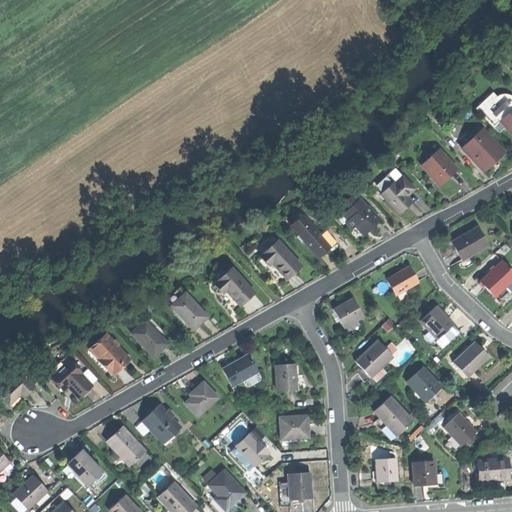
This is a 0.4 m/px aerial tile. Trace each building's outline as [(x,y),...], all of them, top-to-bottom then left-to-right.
[(511,109),(500,121),(511,132),(511,109)] [(462,148),(484,171),(491,164),(489,162),(492,160),(496,156),(498,159),(505,151),(486,132),(479,140),(475,136),(474,138),(469,133),(465,138),(469,142),(462,148)] [(420,165),(440,185),(447,177),(456,169),(436,149),(420,165)] [(374,186),(381,193),(394,181),(395,182),(402,175),(394,167),(374,186)] [(381,193),(399,213),(406,207),(412,201),(407,195),(414,188),(402,175),(395,182),(394,181),(381,193)] [(356,226),(362,232),(367,228),(370,224),(372,227),(380,219),(359,197),(342,213),(348,219),(346,221),(353,229),(356,226)] [(343,223),(346,221),(348,219),(342,213),(341,211),(336,216),(343,223)] [(293,226),(299,233),(311,222),(305,215),(293,226)] [(304,239),(319,255),(323,251),(328,247),(330,245),(321,234),(311,222),(299,233),(304,239)] [(456,252),(461,261),(488,246),(477,228),(451,242),(456,252)] [(327,229),(321,234),(330,245),(328,247),(332,252),(340,245),(327,229)] [(271,263),(286,279),(294,272),(300,265),(276,240),(259,257),(268,266),(271,263)] [(486,289),(493,298),(511,280),(511,272),(501,261),(479,281),(486,289)] [(387,279),(396,294),(417,281),(408,266),(397,273),(387,279)] [(229,268),(211,284),(220,294),(224,290),(239,306),(245,300),(253,293),(229,268)] [(170,295),(175,301),(183,293),(178,288),(170,295)] [(170,305),(193,329),(199,323),(206,316),(184,292),(183,293),(175,301),(170,305)] [(337,319),(342,328),(363,317),(353,298),(332,309),(337,319)] [(419,320),(436,338),(451,324),(445,317),(435,306),(419,320)] [(131,334),(154,358),(160,351),(168,344),(145,320),(131,334)] [(459,332),(451,324),(436,338),(434,340),(442,348),(459,332)] [(102,363),(111,372),(120,364),(128,357),(106,333),(91,346),(104,360),(102,363)] [(359,368),(368,378),(380,367),(392,356),(377,340),(354,362),(359,368)] [(452,362),(467,378),(489,358),(482,349),(474,341),(452,362)] [(392,353),(398,349),(393,342),(387,346),(392,353)] [(222,368),(231,385),(257,371),(247,353),(234,360),(222,368)] [(69,359),(50,376),(63,389),(67,386),(78,397),(84,391),(91,385),(80,373),(81,372),(69,359)] [(274,365),(276,390),(296,388),(295,376),(294,364),(274,365)] [(387,374),(380,367),(368,378),(365,381),(372,388),(387,374)] [(406,382),(425,402),(433,394),(441,387),(422,367),(406,382)] [(363,383),(365,381),(368,378),(359,368),(354,373),(358,377),(363,383)] [(20,371),(10,381),(21,392),(23,394),(33,384),(20,371)] [(245,387),(262,379),(259,373),(242,380),(245,387)] [(0,386),(0,393),(9,403),(13,399),(16,396),(21,392),(10,381),(8,379),(0,386)] [(194,387),(188,393),(190,395),(184,401),(196,415),(216,397),(202,381),(194,387)] [(385,424),(396,436),(412,422),(390,397),(374,411),(385,424)] [(141,420),(163,443),(180,427),(158,404),(149,412),(141,420)] [(443,427),(460,446),(466,441),(472,435),(476,431),(467,422),(459,413),(443,427)] [(279,417),(280,439),(308,437),(307,427),(306,415),(279,417)] [(105,441),(128,465),(144,451),(121,426),(113,433),(105,441)] [(234,445),(253,465),(261,457),(268,451),(257,439),(254,442),(246,434),(240,440),(235,444),(234,445)] [(475,437),(472,435),(466,441),(468,444),(475,437)] [(240,462),(248,470),(253,465),(234,445),(229,450),(237,458),(236,460),(239,463),(240,462)] [(65,464),(86,486),(102,471),(81,449),(73,457),(65,464)] [(0,469),(8,462),(9,462),(1,453),(0,452),(0,469)] [(475,460),(477,481),(493,480),(508,478),(506,457),(475,460)] [(375,469),(375,482),(397,481),(396,458),(374,459),(375,469)] [(411,462),(413,486),(424,486),(435,485),(433,461),(411,462)] [(0,476),(11,466),(8,462),(0,469),(0,476)] [(241,476),(252,488),(264,477),(253,465),(248,470),(241,476)] [(208,482),(217,473),(212,469),(204,477),(208,482)] [(216,502),(223,510),(227,506),(228,507),(237,499),(244,492),(222,469),(206,485),(219,498),(216,502)] [(286,473),(289,500),(299,499),(310,498),(308,472),(286,473)] [(11,493),(26,509),(46,490),(39,482),(32,474),(11,493)] [(156,496),(171,511),(187,511),(195,505),(172,481),(156,496)] [(108,510),(109,511),(139,511),(123,495),(108,510)] [(242,504),(237,499),(228,507),(227,506),(223,510),(216,502),(213,505),(219,511),(233,511),(234,511),(242,504)] [(49,511),(70,511),(61,502),(49,511)]
